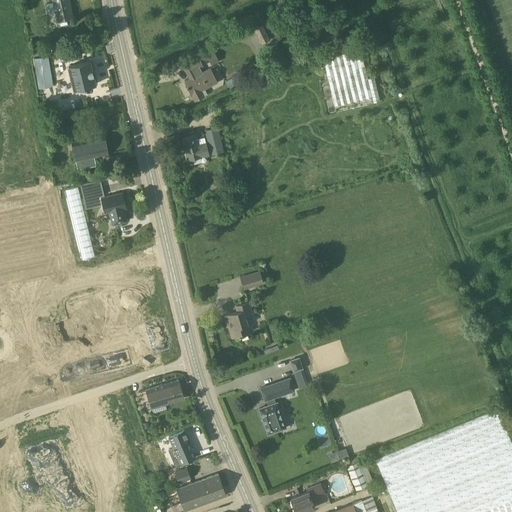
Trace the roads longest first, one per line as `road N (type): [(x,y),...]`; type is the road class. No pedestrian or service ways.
road 1 (tertiary): [(194,361),(111,0)]
road 2 (residential): [(0,427),(194,361)]
road 3 (tertiary): [(253,511),(194,361)]
